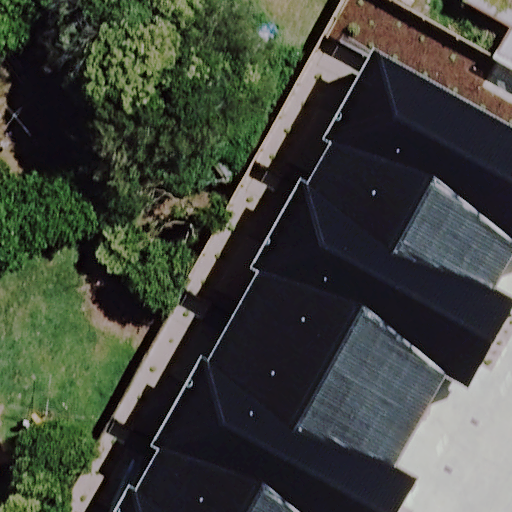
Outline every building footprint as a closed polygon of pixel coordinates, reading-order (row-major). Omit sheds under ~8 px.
[(0,0),(0,58),(76,1),(75,0),(0,0)] [(511,17),(408,206),(511,264),(511,17)] [(421,145),(351,107),(258,277),(328,315),(421,145)] [(511,315),(462,402),(511,430),(511,315)] [(325,511),(374,424),(217,338),(160,440),(289,511),(325,511)]
